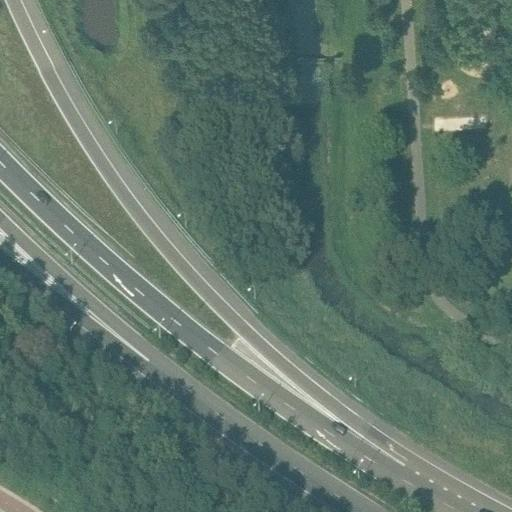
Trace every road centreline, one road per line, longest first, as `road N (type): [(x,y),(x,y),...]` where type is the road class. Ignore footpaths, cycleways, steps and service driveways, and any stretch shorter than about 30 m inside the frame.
road 1 (motorway): [(398,476),(244,331),(139,214),(56,92),(14,0)]
road 2 (motorway): [(398,476),(210,348),(0,161)]
road 3 (motorway): [(168,374),(365,511)]
road 4 (motorway): [(0,217),(168,374)]
road 5 (motorway): [(0,254),(168,374)]
